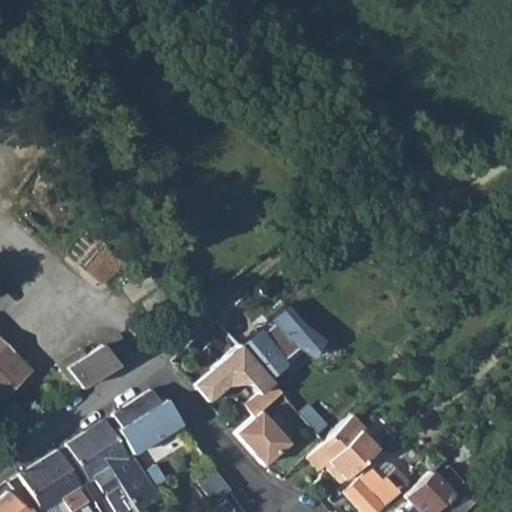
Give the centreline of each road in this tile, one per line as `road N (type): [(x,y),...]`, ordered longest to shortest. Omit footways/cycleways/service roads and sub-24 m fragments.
road 1 (residential): [(370,177),(153,359)]
road 2 (residential): [(153,359),(277,511)]
road 3 (residential): [(153,359),(0,463)]
